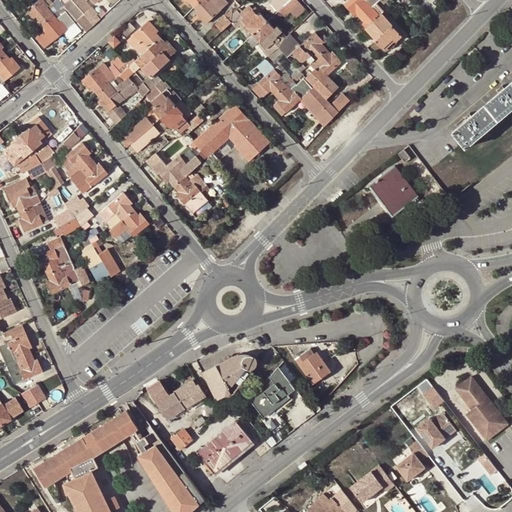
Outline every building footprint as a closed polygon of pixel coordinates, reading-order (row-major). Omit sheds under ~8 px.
[(48,4),(45,0),(37,0),(34,3),(26,10),(31,17),(34,15),(37,18),(42,23),(58,9),(54,4),(49,8),(47,6),(48,4)] [(54,4),(58,9),(64,4),(61,0),(60,1),(58,3),(54,0),(52,0),(48,4),(47,6),(49,8),(54,4)] [(84,14),(72,0),(68,0),(68,1),(64,4),(77,19),(84,14)] [(72,0),(84,14),(91,7),(86,2),(88,0),(90,0),(94,4),(98,0),(72,0)] [(202,0),(195,6),(199,10),(202,14),(200,16),(206,23),(229,2),(227,0),(202,0)] [(275,0),(272,3),(279,12),(281,10),(291,0),(275,0)] [(304,0),(303,0),(291,0),(281,10),(287,16),(292,11),(302,2),(304,0)] [(374,0),(349,0),(345,4),(351,11),(354,9),(356,12),(362,18),(373,7),(377,3),(374,0)] [(302,2),(292,11),(298,17),(308,8),(302,2)] [(237,10),(235,13),(234,22),(234,23),(234,27),(239,23),(243,28),(246,26),(254,35),(269,21),(256,8),(253,10),(249,5),(240,13),(237,10)] [(84,14),(93,25),(100,18),(91,7),(84,14)] [(380,15),(373,7),(362,18),(365,22),(369,26),(366,30),(374,40),(373,41),(378,47),(383,43),(389,50),(397,42),(396,41),(402,35),(388,21),(381,13),(380,15)] [(420,25),(431,14),(425,8),(414,20),(420,25)] [(58,9),(42,23),(46,28),(36,38),(44,48),(75,21),(65,10),(62,13),(58,9)] [(87,30),(93,25),(84,14),(77,19),(87,30)] [(218,26),(224,32),(234,23),(234,22),(229,16),(218,26)] [(126,37),(137,27),(132,21),(121,32),(126,37)] [(147,51),(161,38),(156,33),(153,30),(156,27),(149,21),(128,40),(138,51),(143,47),(147,51)] [(272,56),(280,50),(284,45),(286,41),(287,40),(281,34),(283,32),(279,26),(276,29),(269,21),(254,35),(261,43),(260,43),(272,56)] [(285,55),(288,58),(293,53),(300,61),(303,62),(307,58),(311,63),(327,49),(323,45),(329,39),(325,34),(321,38),(315,32),(301,45),(291,35),(289,38),(287,40),(286,41),(284,45),(280,50),(285,55)] [(121,42),(115,35),(109,41),(115,47),(121,42)] [(130,66),(135,72),(142,66),(151,76),(143,82),(151,91),(155,87),(164,79),(157,72),(172,60),(169,56),(176,51),(170,44),(168,46),(165,42),(161,38),(147,51),(136,61),(130,66)] [(270,58),(272,56),(260,43),(258,46),(270,58)] [(327,49),(311,63),(314,66),(319,71),(321,69),(327,76),(328,74),(342,61),(336,54),(333,56),(331,53),(327,49)] [(285,55),(280,50),(272,56),(270,58),(269,59),(274,64),(285,55)] [(0,84),(20,67),(15,60),(12,62),(9,58),(5,53),(0,57),(0,84)] [(121,68),(127,63),(119,54),(112,60),(121,68)] [(127,63),(130,66),(136,61),(133,57),(127,63)] [(114,80),(117,78),(104,62),(83,80),(89,87),(91,85),(94,89),(98,94),(114,80)] [(123,72),(130,66),(127,63),(121,68),(123,72)] [(271,90),(276,96),(301,73),(298,69),(292,75),(281,63),(254,88),(263,98),(271,90)] [(298,69),(301,73),(307,67),(304,63),(298,69)] [(129,77),(135,72),(130,66),(123,72),(117,78),(121,82),(118,85),(114,80),(98,94),(102,98),(99,101),(102,105),(109,111),(117,105),(137,87),(129,77)] [(339,86),(328,74),(327,76),(321,69),(319,71),(314,66),(310,69),(304,76),(314,87),(325,99),(339,86)] [(301,73),(304,76),(310,69),(307,67),(301,73)] [(301,73),(276,96),(280,100),(283,103),(280,105),(286,112),(300,100),(305,95),(312,103),(307,108),(324,126),(338,113),(326,100),(325,99),(314,87),(312,89),(302,77),(304,76),(301,73)] [(161,119),(183,100),(167,81),(166,82),(164,79),(155,87),(157,89),(147,98),(155,107),(153,109),(161,119)] [(511,81),(452,132),(465,148),(511,108),(511,81)] [(151,91),(143,82),(137,87),(145,96),(151,91)] [(333,94),(326,100),(338,113),(350,100),(343,92),(337,99),(333,94)] [(300,100),(307,108),(312,103),(305,95),(300,100)] [(195,113),(183,100),(161,119),(168,127),(170,124),(176,130),(180,126),(185,122),(195,113)] [(119,107),(117,105),(109,111),(107,113),(109,116),(119,107)] [(116,124),(126,115),(119,107),(109,116),(116,124)] [(211,160),(215,165),(220,161),(212,152),(229,137),(237,145),(235,146),(247,159),(262,145),(231,109),(194,141),(208,157),(211,160)] [(28,128),(21,134),(27,142),(33,149),(38,144),(51,134),(50,132),(50,131),(38,116),(27,125),(28,128)] [(133,144),(153,126),(146,118),(121,139),(129,148),(133,144)] [(188,126),(185,122),(180,126),(184,130),(188,126)] [(160,134),(153,126),(133,144),(139,152),(160,134)] [(79,139),(73,132),(60,144),(66,150),(79,139)] [(27,142),(21,134),(12,141),(13,143),(8,147),(2,151),(15,166),(26,157),(25,155),(33,149),(27,142)] [(220,161),(235,146),(237,145),(229,137),(212,152),(220,161)] [(157,147),(159,151),(171,141),(169,138),(157,147)] [(49,154),(54,149),(56,147),(51,141),(36,155),(39,159),(40,161),(45,159),(44,158),(49,154)] [(65,171),(71,178),(93,159),(88,154),(85,150),(88,149),(82,142),(59,160),(67,169),(65,171)] [(405,162),(411,158),(404,148),(397,153),(405,162)] [(37,163),(40,161),(39,159),(36,155),(35,153),(19,166),(24,173),(26,171),(37,163)] [(193,172),(202,162),(199,158),(190,166),(181,155),(168,165),(158,153),(148,161),(159,175),(161,174),(165,179),(167,177),(170,181),(174,186),(192,172),(193,172)] [(55,161),(49,154),(44,158),(45,159),(40,161),(46,170),(55,184),(56,185),(57,187),(64,183),(65,182),(60,175),(52,164),(55,161)] [(211,160),(208,157),(202,162),(205,165),(211,160)] [(93,159),(71,178),(83,192),(108,173),(102,166),(99,168),(97,164),(93,159)] [(33,179),(46,170),(40,161),(37,163),(26,171),(33,179)] [(393,215),(417,197),(393,165),(369,184),(393,215)] [(192,172),(174,186),(179,191),(182,195),(179,197),(194,214),(209,200),(202,193),(194,183),(192,184),(190,181),(195,177),(192,172)] [(39,203),(43,199),(39,190),(31,194),(27,186),(30,185),(26,176),(4,186),(12,202),(15,201),(17,205),(19,212),(39,203)] [(201,176),(194,183),(202,193),(210,186),(201,176)] [(64,183),(57,187),(59,190),(60,195),(69,189),(64,183)] [(59,190),(57,187),(50,192),(52,195),(59,190)] [(106,217),(114,225),(133,209),(129,204),(127,201),(129,199),(123,192),(99,211),(105,218),(106,217)] [(52,217),(43,199),(39,203),(47,219),(52,217)] [(74,216),(86,206),(80,199),(68,208),(74,216)] [(47,219),(39,203),(19,212),(22,217),(24,221),(21,223),(25,231),(48,221),(47,219)] [(93,214),(86,206),(74,216),(77,221),(80,225),(87,219),(93,214)] [(60,224),(74,216),(68,208),(55,215),(60,224)] [(114,225),(109,230),(114,237),(126,227),(127,229),(133,236),(149,223),(143,215),(140,217),(137,214),(133,209),(114,225)] [(77,221),(74,216),(60,224),(54,227),(58,235),(62,232),(64,234),(80,225),(77,221)] [(80,225),(84,230),(91,225),(87,219),(80,225)] [(65,264),(71,258),(61,237),(48,243),(51,250),(36,256),(39,264),(42,263),(44,267),(47,273),(65,264)] [(94,247),(93,246),(91,242),(84,247),(86,250),(83,252),(92,266),(102,260),(98,253),(94,247)] [(120,270),(106,248),(98,253),(102,260),(111,275),(120,270)] [(76,269),(73,261),(65,264),(47,273),(50,279),(51,283),(48,285),(52,293),(82,279),(84,282),(87,280),(87,277),(84,270),(80,267),(76,269)] [(0,316),(15,310),(12,302),(9,303),(8,299),(5,293),(0,295),(0,316)] [(0,345),(0,349),(7,364),(32,353),(29,348),(27,344),(30,342),(22,325),(3,334),(4,338),(11,335),(13,340),(0,345)] [(307,358),(314,353),(310,347),(303,352),(307,358)] [(307,358),(299,363),(313,383),(330,370),(316,351),(314,353),(307,358)] [(295,358),(299,363),(307,358),(303,352),(295,358)] [(32,353),(7,364),(16,383),(43,371),(39,362),(36,363),(34,359),(32,353)] [(217,363),(228,388),(246,368),(245,367),(244,365),(243,364),(242,362),(242,360),(243,359),(243,357),(245,356),(246,355),(248,354),(251,354),(246,353),(240,354),(233,356),(217,363)] [(252,354),(251,354),(248,354),(246,355),(245,356),(243,357),(243,359),(242,360),(242,362),(243,364),(244,365),(245,367),(246,368),(249,368),(250,368),(252,368),(254,367),(255,366),(256,364),(257,363),(257,361),(257,359),(256,358),(255,356),(254,355),(252,354)] [(230,391),(228,388),(217,363),(203,369),(216,398),(230,391)] [(290,393),(295,389),(278,367),(250,399),(263,414),(282,400),(283,402),(292,396),(290,393)] [(470,375),(455,387),(471,408),(466,412),(487,438),(502,426),(498,421),(504,416),(470,375)] [(418,386),(437,407),(447,399),(428,377),(418,386)] [(170,395),(169,395),(160,380),(147,388),(157,404),(170,395)] [(186,408),(207,394),(200,384),(197,386),(193,380),(175,391),(186,408)] [(34,391),(39,400),(45,397),(37,383),(23,391),(26,395),(34,391)] [(29,406),(39,400),(34,391),(26,395),(23,391),(22,392),(29,406)] [(172,416),(177,413),(186,408),(175,391),(169,395),(170,395),(157,404),(168,419),(172,416)] [(0,402),(0,420),(2,424),(11,419),(10,416),(21,410),(14,398),(1,405),(0,402)] [(112,511),(119,509),(114,497),(106,500),(92,469),(99,466),(94,456),(120,440),(131,434),(132,433),(136,441),(143,451),(138,455),(174,511),(189,511),(199,504),(206,498),(155,429),(144,436),(139,428),(127,408),(33,467),(46,487),(72,470),(75,477),(62,482),(67,493),(69,492),(77,511),(112,511)] [(454,425),(443,411),(431,419),(429,416),(417,426),(432,447),(445,437),(443,434),(454,425)] [(504,416),(498,421),(502,426),(508,421),(504,416)] [(194,422),(197,426),(204,421),(201,417),(194,422)] [(212,473),(252,442),(235,421),(196,451),(212,473)] [(454,425),(443,434),(445,437),(456,428),(454,425)] [(184,429),(173,437),(174,438),(182,447),(186,444),(192,439),(189,436),(187,434),(184,429)] [(132,435),(131,434),(120,440),(121,442),(126,439),(132,435)] [(426,451),(417,439),(409,446),(413,451),(396,464),(407,479),(425,466),(420,459),(418,457),(426,451)] [(428,453),(426,451),(418,457),(420,459),(428,453)] [(488,452),(480,457),(491,474),(499,469),(488,452)] [(391,479),(376,460),(347,482),(359,497),(371,487),(375,492),(391,479)] [(329,499),(323,493),(307,509),(310,511),(344,511),(346,511),(331,497),(329,499)]
